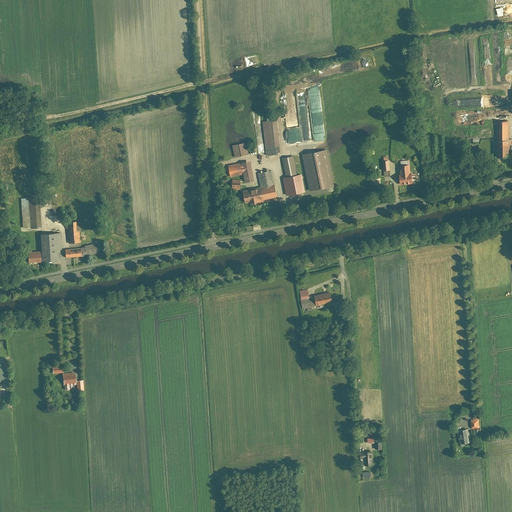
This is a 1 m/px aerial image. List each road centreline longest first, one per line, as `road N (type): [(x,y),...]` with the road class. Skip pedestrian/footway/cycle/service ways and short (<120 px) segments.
road 1 (unclassified): [(0,326),(511,222)]
road 2 (tertiary): [(511,185),(213,247)]
road 3 (unclassified): [(198,0),(213,247)]
road 4 (tertiary): [(213,247),(0,291)]
